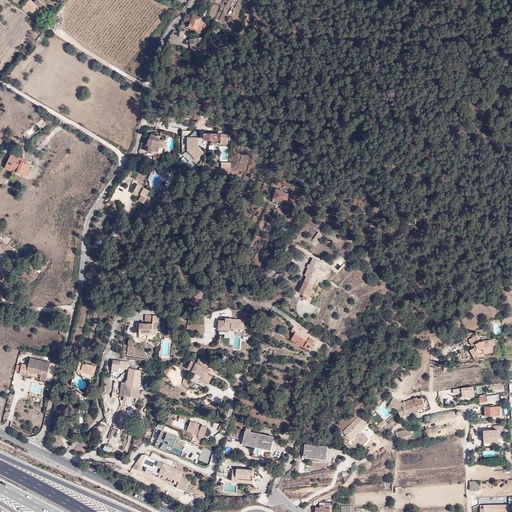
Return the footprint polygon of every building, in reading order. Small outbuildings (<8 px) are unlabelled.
[(34,6),(29,0),(21,8),(27,13),(34,6)] [(192,14),(187,27),(195,31),(198,25),(201,26),(202,22),(200,21),(200,19),(192,14)] [(51,34),(48,31),(37,44),(41,47),(51,34)] [(27,131),(29,135),(39,129),(37,125),(27,131)] [(147,151),(153,153),(154,150),(158,152),(160,146),(164,148),(166,142),(158,139),(159,137),(154,136),(155,135),(150,133),(149,138),(148,138),(146,144),(149,145),(147,151)] [(206,134),(206,142),(219,143),(219,140),(222,140),(221,147),(228,147),(229,135),(206,134)] [(200,158),(200,136),(187,136),(187,159),(200,158)] [(14,167),(20,170),(20,172),(28,176),(31,169),(28,168),(30,164),(23,161),(24,158),(12,153),(6,168),(12,171),(12,170),(14,167)] [(140,186),(137,192),(141,194),(144,196),(141,202),(150,207),(154,199),(150,197),(153,192),(147,188),(146,189),(140,186)] [(283,190),(277,188),(275,198),(287,202),(289,193),(283,192),(283,190)] [(314,237),(319,241),(324,234),(319,231),(314,237)] [(310,258),(305,268),(316,272),(319,270),(316,269),(319,262),(310,258)] [(318,278),(320,274),(316,272),(305,268),(303,272),(306,274),(297,292),(302,295),(301,298),(309,301),(311,298),(307,296),(315,276),(318,278)] [(89,269),(84,276),(89,279),(93,271),(89,269)] [(219,317),(218,330),(244,331),(245,318),(219,317)] [(156,323),(152,324),(152,325),(136,324),(135,328),(139,328),(139,334),(155,335),(156,323)] [(310,336),(293,327),(290,331),(294,334),(291,338),(296,341),(295,344),(303,348),(304,346),(309,349),(314,340),(309,338),(310,336)] [(272,332),(265,328),(262,334),(270,337),(272,332)] [(477,347),(491,345),(493,344),(489,339),(478,340),(474,335),(466,341),(471,346),(475,344),(477,347)] [(491,345),(477,347),(469,351),(473,358),(479,355),(480,353),(483,353),(493,352),(491,345)] [(23,375),(24,370),(28,371),(40,373),(39,379),(45,380),(49,363),(29,358),(27,365),(21,364),(18,374),(23,375)] [(193,379),(205,385),(207,381),(209,382),(212,375),(208,373),(210,368),(197,361),(193,369),(197,371),(193,379)] [(82,373),(95,376),(96,369),(77,366),(76,375),(81,376),(82,373)] [(138,374),(138,370),(129,369),(127,382),(126,381),(126,383),(126,385),(128,385),(128,388),(139,389),(139,386),(137,386),(139,374),(138,374)] [(138,396),(139,389),(128,388),(128,385),(126,385),(126,383),(123,383),(122,395),(130,396),(137,396),(138,396)] [(462,391),(463,396),(474,395),(473,385),(453,389),(453,393),(462,391)] [(388,406),(395,397),(392,395),(386,404),(388,406)] [(401,402),(395,397),(388,406),(395,411),(397,409),(399,406),(400,407),(399,409),(400,415),(404,414),(404,416),(412,413),(411,409),(418,407),(424,405),(422,397),(417,399),(417,397),(405,400),(402,400),(401,402)] [(490,407),(484,407),(484,416),(499,415),(499,406),(493,406),(493,404),(490,404),(490,407)] [(352,439),(368,423),(359,414),(343,430),(352,439)] [(208,426),(191,419),(187,429),(205,436),(208,426)] [(494,425),(495,429),(484,429),(484,440),(499,439),(498,431),(502,431),(502,424),(494,425)] [(362,432),(369,439),(375,433),(368,426),(362,432)] [(410,428),(396,431),(398,438),(411,434),(410,428)] [(273,438),(245,431),(243,442),(271,448),(273,438)] [(326,447),(305,445),(304,455),(325,457),(326,447)] [(163,463),(159,473),(179,481),(176,487),(182,490),(187,480),(181,477),(183,472),(163,463)] [(253,481),(254,468),(237,467),(237,468),(233,467),(232,480),(253,481)] [(470,481),(471,490),(479,489),(479,480),(470,481)] [(329,511),(330,503),(324,503),(324,506),(320,506),(320,507),(315,507),(315,511),(329,511)]
